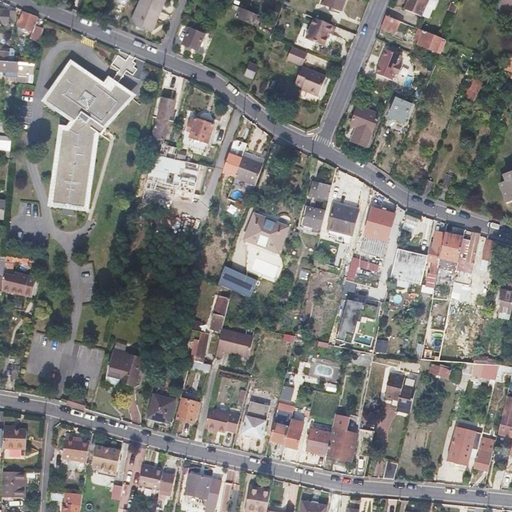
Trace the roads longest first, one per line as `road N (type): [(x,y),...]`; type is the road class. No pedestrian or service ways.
road 1 (residential): [(51,410),(348,486),(511,500)]
road 2 (residential): [(84,57),(63,45),(42,71),(29,149),(50,227),(68,244)]
road 3 (residential): [(321,149),(411,200),(511,234)]
road 4 (residential): [(160,58),(321,149)]
road 5 (residential): [(68,244),(77,311),(51,410)]
road 6 (residential): [(381,0),(321,149)]
road 7 (unknown): [(282,131),(234,259)]
